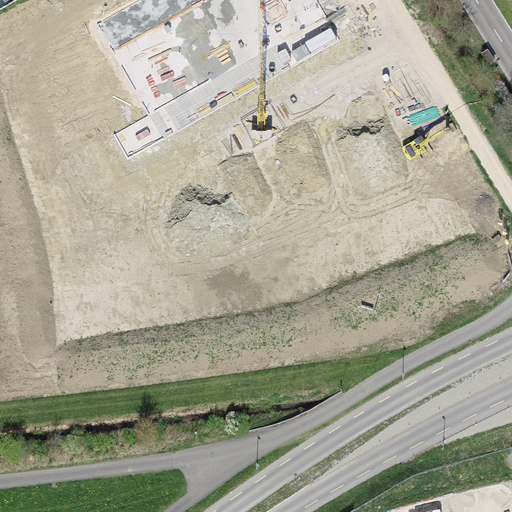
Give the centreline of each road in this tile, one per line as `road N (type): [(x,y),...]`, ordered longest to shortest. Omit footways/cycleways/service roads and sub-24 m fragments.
road 1 (primary): [(511,362),(410,412),(254,511)]
road 2 (track): [(0,480),(251,450)]
